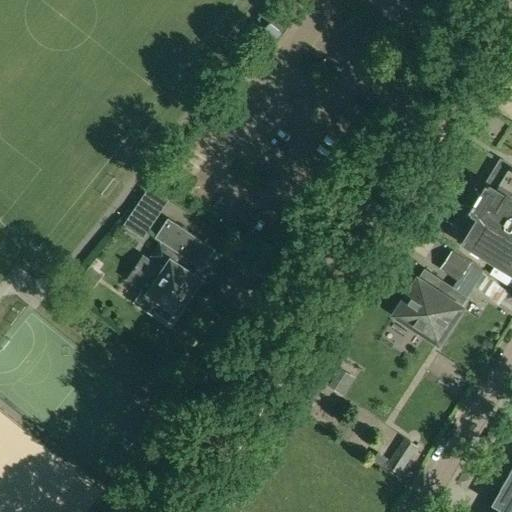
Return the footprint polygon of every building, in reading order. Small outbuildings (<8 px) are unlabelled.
[(267,26),(264,29),(276,38),(279,35),(282,31),(270,21),(267,26)] [(511,168),(509,167),(497,187),(490,182),(488,184),(486,183),(480,191),(481,192),(475,202),(474,201),(469,210),(479,216),(463,242),(511,271),(511,168)] [(138,204),(127,220),(146,233),(156,217),(138,204)] [(143,255),(127,279),(143,289),(148,292),(140,305),(153,313),(155,310),(168,319),(175,309),(178,311),(200,277),(197,275),(198,274),(200,275),(213,254),(212,253),(215,248),(167,217),(154,236),(162,242),(161,244),(159,243),(151,255),(166,265),(164,269),(143,255)] [(396,312),(438,339),(474,284),(499,303),(507,291),(452,250),(439,268),(457,280),(453,286),(424,268),(396,312)] [(91,290),(78,280),(72,288),(85,298),(91,290)] [(328,385),(343,395),(355,377),(340,367),(328,385)] [(339,427),(336,431),(338,433),(337,434),(343,439),(360,452),(384,468),(387,464),(392,456),(382,449),(379,454),(365,444),(339,427)] [(404,436),(392,456),(387,464),(400,473),(418,446),(404,436)] [(511,511),(511,467),(500,488),(505,491),(500,498),(506,501),(499,511),(511,511)]
